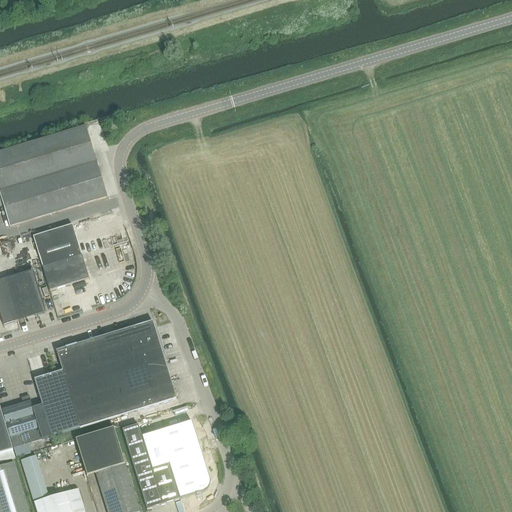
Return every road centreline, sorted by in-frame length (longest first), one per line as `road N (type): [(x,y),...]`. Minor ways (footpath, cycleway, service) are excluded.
road 1 (tertiary): [(143,292),(147,262),(122,175),(125,148),(137,132),(511,18)]
road 2 (unclassified): [(212,511),(233,480),(176,316),(143,292)]
road 3 (tertiary): [(0,350),(120,311),(143,292)]
road 4 (unknown): [(0,225),(19,229),(128,196)]
